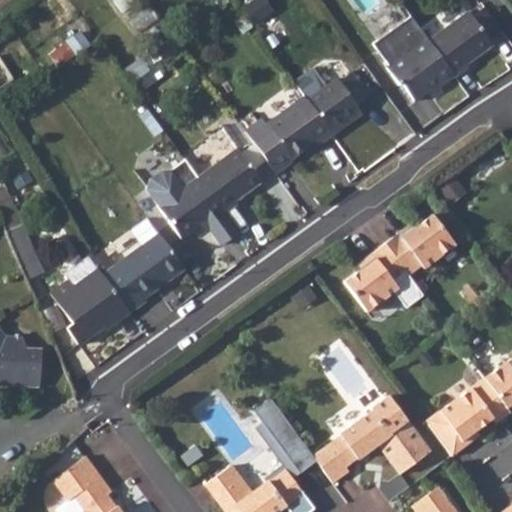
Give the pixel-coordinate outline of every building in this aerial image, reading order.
[(483,5),(469,16),(486,38),(491,35),(499,28),(483,5)] [(427,39),(424,36),(383,65),(396,83),(400,81),(412,97),(436,81),(438,83),(452,74),(464,65),(463,61),(489,43),(486,38),(469,16),(465,11),(427,39)] [(0,87),(15,78),(0,53),(0,87)] [(257,115),(243,125),(273,167),(288,156),(286,154),(308,138),(309,137),(312,142),(325,133),(322,128),(352,106),(350,103),(362,95),(345,71),(333,79),(331,77),(301,98),(299,95),(262,121),(257,115)] [(235,145),(196,173),(157,202),(181,235),(200,221),(207,217),(212,223),(208,226),(220,242),(236,230),(222,210),(234,201),(233,197),(259,178),(235,145)] [(306,211),(321,202),(296,162),(281,171),(306,211)] [(363,267),(345,281),(368,310),(399,286),(397,283),(409,273),(422,264),(425,267),(457,243),(434,213),(417,227),(363,267)] [(207,217),(200,221),(204,228),(208,226),(212,223),(207,217)] [(363,267),(417,227),(413,222),(359,262),(363,267)] [(27,278),(44,272),(27,223),(10,229),(27,278)] [(100,272),(96,266),(73,282),(69,277),(50,290),(70,320),(64,324),(77,341),(101,324),(103,326),(127,308),(143,297),(141,295),(181,266),(157,231),(100,272)] [(4,335),(0,343),(0,382),(38,385),(40,349),(25,348),(21,336),(4,335)] [(511,357),(425,424),(446,454),(473,433),(491,420),(506,409),(511,404),(511,357)] [(233,466),(208,484),(228,511),(277,511),(287,504),(290,506),(305,494),(292,477),(300,471),(301,472),(318,460),(316,458),(273,397),(256,410),(265,421),(258,426),(285,463),(265,478),(267,481),(252,493),(243,481),(244,481),(233,466)] [(344,436),(316,458),(318,460),(334,482),(350,471),(347,466),(357,459),(360,460),(395,434),(394,432),(409,421),(392,397),(375,409),(375,411),(343,435),(344,436)] [(491,420),(495,425),(509,414),(506,409),(491,420)] [(473,433),(446,454),(450,459),(477,438),(473,433)] [(70,499),(77,494),(87,510),(84,511),(124,511),(120,505),(117,505),(109,494),(113,490),(102,475),(90,458),(58,482),(70,499)] [(455,511),(454,509),(441,492),(416,511),(455,511)]
